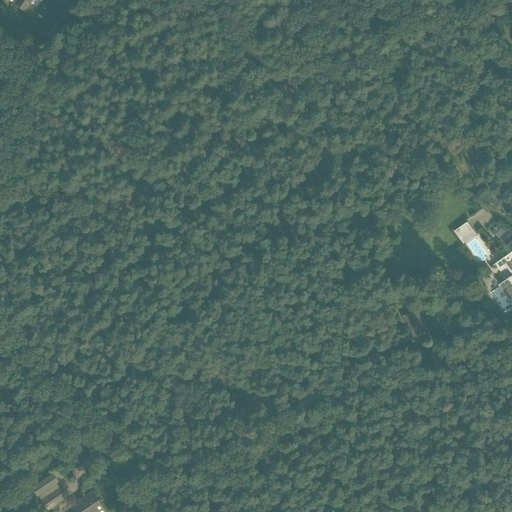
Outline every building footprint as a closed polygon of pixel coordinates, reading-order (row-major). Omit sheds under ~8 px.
[(16,0),(13,5),(31,17),(42,0),(16,0)] [(471,13),(486,0),(466,0),(463,3),(471,13)] [(57,52),(48,67),(59,74),(68,58),(57,52)] [(459,236),(473,227),(468,221),(455,230),(459,236)] [(507,232),(501,226),(494,232),(500,239),(507,232)] [(511,252),(494,265),(494,266),(496,264),(501,272),(507,268),(511,274),(511,277),(500,286),(511,302),(511,252)] [(393,313),(383,301),(375,307),(385,319),(393,313)] [(406,321),(410,332),(414,341),(423,338),(423,340),(430,337),(427,329),(427,327),(426,328),(419,309),(402,316),(405,322),(406,321)] [(38,496),(40,500),(39,500),(46,511),(66,498),(51,475),(30,488),(36,497),(38,496)] [(91,492),(83,498),(70,506),(74,511),(97,511),(93,506),(98,503),(91,492)]
